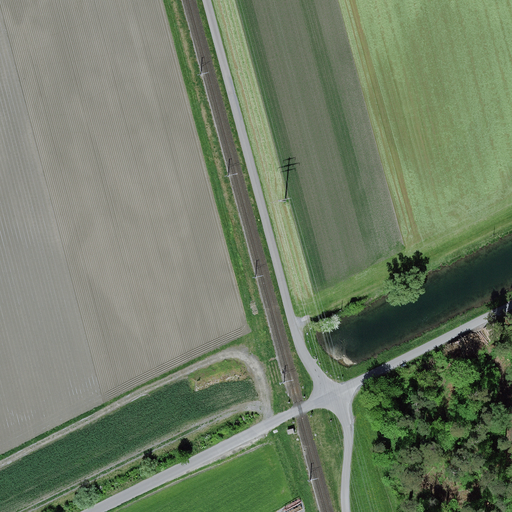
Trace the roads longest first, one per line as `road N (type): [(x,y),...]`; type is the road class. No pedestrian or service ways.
road 1 (unclassified): [(93,511),(329,395),(293,328),(206,0)]
road 2 (track): [(344,511),(348,434),(329,395),(511,305)]
